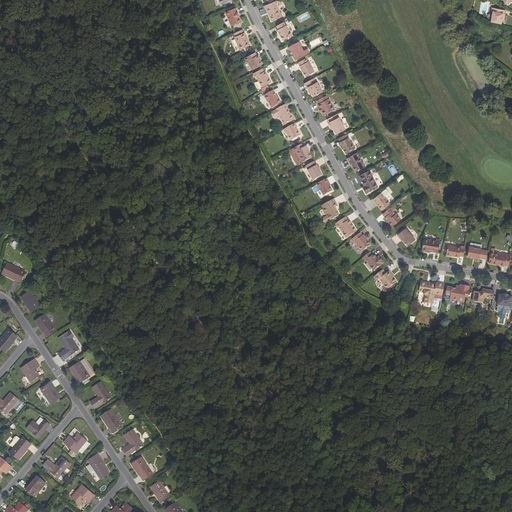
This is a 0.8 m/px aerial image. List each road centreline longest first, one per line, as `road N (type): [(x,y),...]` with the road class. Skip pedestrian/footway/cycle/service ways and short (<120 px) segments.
road 1 (residential): [(511,276),(401,252),(358,202),(244,0)]
road 2 (residential): [(81,407),(0,499)]
